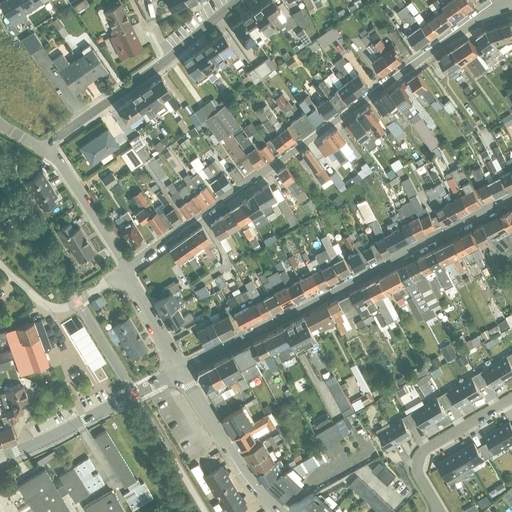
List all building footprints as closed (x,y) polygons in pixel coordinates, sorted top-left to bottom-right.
[(26,15),(16,0),(6,0),(0,4),(0,5),(12,24),(26,15)] [(16,0),(26,15),(44,2),(42,0),(16,0)] [(86,0),(82,0),(74,6),(78,11),(80,13),(85,9),(84,7),(89,4),(86,0)] [(166,0),(172,11),(188,3),(186,0),(166,0)] [(270,0),(262,6),(278,29),(284,25),(281,22),(286,19),(272,0),(270,0)] [(303,0),(310,15),(316,12),(310,0),(303,0)] [(354,4),(348,7),(351,11),(362,4),(360,0),(356,0),(353,2),(354,4)] [(431,38),(408,5),(404,0),(399,0),(397,2),(401,9),(397,12),(404,22),(408,19),(415,29),(408,34),(418,48),(431,38)] [(436,27),(440,32),(454,21),(439,0),(435,0),(429,5),(434,12),(429,17),(430,18),(429,19),(434,26),(435,25),(436,27)] [(440,0),(439,0),(454,21),(466,12),(457,0),(449,0),(448,2),(446,0),(440,0)] [(457,0),(466,12),(474,6),(472,3),(476,0),(457,0)] [(408,5),(431,38),(440,32),(436,27),(435,25),(434,26),(429,19),(426,21),(412,1),(408,5)] [(112,35),(132,26),(121,3),(105,11),(103,8),(101,8),(99,9),(98,11),(103,23),(108,20),(112,30),(110,31),(112,35)] [(252,13),(269,35),(276,30),(277,32),(279,30),(278,29),(262,6),(252,13)] [(292,13),(302,29),(309,25),(300,9),(292,13)] [(343,9),(337,12),(340,18),(346,15),(343,9)] [(242,20),(259,44),(270,37),(269,35),(252,13),(242,20)] [(57,17),(52,21),(58,30),(63,26),(57,17)] [(259,44),(242,20),(232,26),(246,46),(250,44),(253,48),(259,44)] [(487,30),(502,52),(503,53),(511,47),(511,28),(510,22),(487,30)] [(369,33),(370,34),(377,29),(372,23),(366,28),(366,29),(369,33)] [(132,26),(112,35),(111,36),(121,58),(142,48),(132,26)] [(334,26),(316,38),(325,51),(330,48),(328,44),(332,41),(341,35),(334,26)] [(306,34),(302,29),(296,32),(305,45),(311,41),(306,34)] [(369,33),(366,29),(360,33),(363,37),(361,39),(372,54),(369,56),(383,74),(394,66),(370,35),(370,34),(369,33)] [(394,41),(400,37),(394,29),(388,33),(394,41)] [(502,52),(487,30),(477,37),(481,42),(476,45),(491,65),(499,59),(496,56),(502,52)] [(370,35),(394,66),(403,60),(398,54),(400,52),(393,43),(387,47),(375,31),(370,35)] [(33,32),(21,40),(30,54),(33,52),(43,46),(33,32)] [(213,41),(233,69),(236,67),(237,67),(243,63),(223,34),(213,41)] [(400,37),(394,41),(405,55),(411,51),(400,36),(400,37)] [(461,44),(484,75),(488,71),(486,68),(489,66),(469,39),(461,44)] [(104,40),(99,42),(102,49),(107,46),(104,40)] [(316,40),(308,45),(312,52),(320,47),(316,40)] [(203,48),(219,70),(233,69),(213,41),(203,48)] [(77,58),(92,79),(97,76),(98,78),(108,71),(89,44),(81,50),(84,53),(77,58)] [(453,50),(466,69),(473,78),(476,76),(478,79),(484,75),(461,44),(453,50)] [(193,54),(210,77),(211,78),(220,72),(219,70),(203,48),(193,54)] [(466,69),(453,50),(439,59),(452,77),(459,72),(460,74),(466,69)] [(287,51),(282,54),(286,59),(290,56),(287,51)] [(92,79),(77,58),(69,63),(62,53),(52,59),(76,93),(87,85),(86,83),(91,79),(92,79)] [(210,77),(193,54),(184,61),(200,84),(210,77)] [(253,68),(260,78),(274,68),(276,67),(278,65),(270,55),(268,57),(253,68)] [(340,71),(356,95),(367,86),(348,60),(346,62),(342,56),(334,63),(340,71)] [(293,57),(286,62),(290,68),(297,63),(293,57)] [(260,78),(253,68),(246,72),(254,83),(260,78)] [(274,68),(260,78),(278,104),(283,110),(292,123),(301,135),(315,125),(305,110),(301,113),(294,103),(291,105),(283,93),(280,94),(277,90),(276,91),(274,89),(271,91),(264,81),(265,80),(264,78),(270,75),(271,77),(277,72),(274,68)] [(342,84),(337,87),(336,88),(347,102),(356,95),(340,71),(336,74),(338,77),(342,84)] [(320,85),(337,109),(345,103),(336,91),(333,93),(329,87),(332,85),(333,84),(328,76),(323,79),(318,72),(313,75),(320,85)] [(418,73),(405,82),(412,91),(416,88),(428,105),(430,103),(436,111),(442,106),(418,73)] [(151,84),(168,108),(169,111),(173,108),(175,110),(181,105),(161,77),(151,84)] [(342,84),(338,77),(333,81),(337,87),(342,84)] [(462,92),(468,89),(464,82),(459,85),(462,92)] [(141,91),(154,111),(157,115),(168,108),(151,84),(141,91)] [(317,105),(326,117),(337,109),(320,85),(315,88),(324,100),(317,105)] [(432,150),(437,146),(441,143),(418,112),(414,115),(408,106),(413,102),(401,85),(391,93),(403,109),(410,118),(409,118),(432,150)] [(131,98),(141,113),(146,120),(151,116),(149,115),(154,111),(141,91),(131,98)] [(225,97),(228,102),(234,98),(237,95),(234,91),(225,97)] [(305,110),(315,125),(326,117),(317,105),(314,107),(310,100),(307,95),(302,98),(298,92),(294,95),(305,110)] [(380,97),(400,124),(405,120),(398,111),(400,109),(396,104),(388,92),(380,97)] [(194,111),(202,121),(204,119),(225,104),(228,102),(225,97),(221,100),(221,101),(215,105),(211,99),(194,111)] [(400,124),(380,97),(373,102),(382,114),(381,115),(406,151),(409,148),(403,138),(407,135),(400,124)] [(141,113),(131,98),(117,108),(128,123),(141,113)] [(450,99),(443,104),(450,114),(457,109),(450,99)] [(202,121),(194,111),(189,103),(183,107),(196,125),(202,121)] [(225,104),(204,119),(209,126),(214,133),(219,140),(231,131),(256,167),(265,161),(248,136),(243,129),(225,104)] [(261,108),(287,145),(296,139),(287,126),(286,127),(281,120),(279,122),(266,104),(261,108)] [(283,110),(278,104),(274,107),(278,113),(283,110)] [(363,110),(380,135),(385,131),(376,119),(379,117),(370,105),(363,110)] [(265,142),(274,154),(287,145),(261,108),(260,107),(254,111),(262,122),(259,124),(270,139),(265,142)] [(358,119),(364,128),(367,126),(376,138),(380,135),(363,110),(355,115),(358,119)] [(504,122),(511,118),(511,112),(503,118),(502,118),(504,122)] [(189,129),(182,119),(177,122),(184,132),(189,129)] [(202,121),(196,125),(194,126),(197,130),(203,126),(202,125),(203,124),(206,129),(209,126),(204,119),(202,121)] [(349,125),(354,133),(368,151),(376,145),(364,128),(358,119),(349,125)] [(480,119),(476,122),(481,130),(486,127),(480,119)] [(243,129),(248,136),(252,133),(262,146),(258,148),(267,159),(274,154),(265,142),(251,122),(243,129)] [(470,122),(465,126),(470,132),(474,128),(470,122)] [(301,135),(292,123),(287,126),(296,139),(301,135)] [(354,133),(349,125),(348,125),(344,128),(350,136),(354,133)] [(194,128),(188,132),(192,138),(198,134),(198,133),(194,128)] [(330,134),(348,159),(355,154),(339,131),(337,129),(330,134)] [(108,130),(81,148),(92,165),(119,146),(108,130)] [(219,140),(214,133),(209,136),(214,143),(212,145),(222,159),(219,161),(225,168),(226,168),(236,181),(243,176),(219,140)] [(133,146),(143,161),(145,160),(150,157),(143,147),(146,144),(139,134),(129,141),(133,146)] [(348,159),(330,134),(323,139),(325,142),(318,147),(324,156),(327,154),(332,161),(336,158),(341,164),(342,164),(345,168),(352,164),(348,159)] [(187,139),(180,143),(184,148),(190,144),(187,139)] [(160,140),(153,145),(157,152),(160,150),(164,147),(160,140)] [(500,176),(508,190),(511,188),(511,171),(506,161),(498,145),(492,148),(497,158),(503,170),(504,169),(506,173),(500,176)] [(143,161),(133,146),(121,154),(131,170),(143,161)] [(437,146),(432,150),(437,156),(442,153),(437,146)] [(429,148),(423,153),(426,157),(432,153),(429,148)] [(330,178),(329,176),(312,152),(309,149),(302,154),(304,157),(299,161),(306,170),(309,167),(313,172),(314,171),(318,177),(317,178),(322,184),(330,178)] [(483,173),(496,196),(508,190),(500,176),(499,173),(492,160),(487,150),(481,153),(490,170),(483,173)] [(194,166),(203,179),(206,177),(218,194),(225,190),(207,165),(204,161),(202,163),(197,157),(190,162),(194,166)] [(492,160),(499,173),(503,170),(497,158),(492,160)] [(398,160),(391,164),(394,169),(395,171),(403,167),(404,166),(400,159),(398,160)] [(207,165),(225,190),(232,185),(215,160),(207,165)] [(362,168),(360,166),(357,162),(353,165),(357,171),(362,168)] [(358,173),(362,178),(372,171),(366,162),(360,166),(362,168),(357,171),(358,173)] [(451,172),(470,210),(482,204),(475,189),(460,162),(457,163),(459,167),(450,172),(451,172)] [(191,177),(208,202),(215,197),(203,179),(194,166),(190,169),(194,175),(191,177)] [(285,166),(277,172),(299,202),(307,196),(285,166)] [(33,193),(50,182),(43,170),(37,173),(34,167),(22,174),(33,193)] [(143,173),(139,167),(133,172),(138,177),(143,173)] [(475,189),(482,204),(496,196),(483,173),(480,167),(475,169),(474,168),(471,170),(479,187),(475,189)] [(392,169),(386,173),(388,176),(391,180),(397,175),(395,171),(392,169)] [(329,176),(330,178),(342,193),(347,188),(344,185),(345,184),(336,171),(329,176)] [(454,199),(462,214),(470,210),(451,172),(446,175),(448,179),(447,179),(457,197),(454,199)] [(112,173),(102,180),(105,184),(108,188),(110,186),(118,181),(112,173)] [(362,178),(358,173),(351,178),(355,183),(357,182),(362,178)] [(185,185),(201,207),(208,202),(191,177),(188,174),(182,177),(187,184),(185,185)] [(370,175),(360,181),(364,188),(374,182),(370,175)] [(411,200),(428,232),(436,227),(432,218),(427,208),(424,210),(416,195),(418,194),(410,178),(402,182),(411,200)] [(50,182),(33,193),(44,211),(56,203),(52,198),(57,194),(50,182)] [(193,212),(177,190),(171,182),(166,186),(172,195),(170,196),(186,218),(193,212)] [(124,192),(118,183),(113,187),(119,196),(124,192)] [(439,193),(453,219),(462,214),(454,199),(450,192),(447,193),(442,183),(435,186),(439,193)] [(155,209),(166,224),(169,229),(182,220),(161,189),(156,184),(151,187),(162,203),(155,209)] [(253,194),(265,216),(266,215),(275,210),(270,202),(277,198),(268,184),(262,188),(262,189),(253,194)] [(177,190),(193,212),(201,207),(185,185),(177,190)] [(439,193),(435,186),(426,191),(443,224),(453,219),(439,193)] [(166,224),(155,209),(142,190),(133,197),(142,209),(135,214),(143,224),(144,223),(146,224),(148,222),(148,220),(149,220),(157,231),(158,230),(160,230),(162,229),(162,227),(166,224)] [(242,202),(253,223),(265,216),(253,194),(242,202)] [(336,197),(331,201),(336,207),(341,203),(336,197)] [(69,199),(64,202),(68,208),(73,206),(69,199)] [(285,199),(278,203),(291,227),(297,223),(291,213),(292,213),(285,199)] [(392,250),(384,236),(365,199),(356,203),(366,224),(369,222),(378,239),(369,244),(377,258),(392,250)] [(384,236),(392,250),(410,241),(397,214),(390,200),(382,204),(387,213),(391,211),(393,215),(391,216),(394,221),(387,225),(391,232),(384,236)] [(397,214),(410,241),(418,237),(409,220),(401,204),(399,200),(395,202),(400,212),(397,214)] [(409,220),(418,237),(428,232),(411,200),(401,204),(409,220)] [(232,209),(243,230),(250,242),(255,239),(253,236),(256,234),(253,228),(255,226),(253,223),(242,202),(232,209)] [(243,230),(232,209),(211,224),(231,260),(232,261),(237,259),(232,252),(234,251),(231,247),(236,244),(230,233),(235,229),(238,233),(243,230)] [(511,210),(502,216),(511,235),(511,210)] [(125,225),(120,228),(125,236),(126,235),(132,244),(142,237),(126,212),(120,216),(125,225)] [(432,218),(436,227),(441,224),(438,218),(437,215),(432,218)] [(125,225),(120,216),(115,219),(120,228),(125,225)] [(491,239),(502,260),(511,254),(511,235),(502,216),(489,222),(496,236),(491,239)] [(70,223),(56,232),(66,248),(69,246),(79,262),(95,253),(80,228),(75,231),(70,223)] [(309,224),(302,227),(303,230),(304,232),(312,229),(309,224)] [(502,260),(491,239),(484,225),(474,230),(483,246),(488,244),(491,250),(490,251),(496,263),(502,260)] [(194,232),(209,256),(215,253),(210,246),(214,243),(202,227),(194,232)] [(358,252),(353,242),(347,230),(344,232),(346,236),(344,238),(352,254),(347,256),(354,270),(364,264),(358,252)] [(462,236),(476,262),(480,268),(484,265),(481,259),(485,257),(472,231),(462,236)] [(186,238),(197,255),(199,253),(205,261),(210,258),(209,256),(194,232),(186,238)] [(326,249),(340,277),(350,272),(336,244),(332,246),(326,234),(320,238),(326,249)] [(358,252),(364,264),(377,258),(369,244),(363,234),(360,235),(361,238),(366,248),(358,252)] [(275,235),(264,241),(266,245),(277,239),(275,235)] [(454,241),(461,255),(465,253),(471,265),(476,262),(462,236),(454,241)] [(177,244),(186,257),(194,269),(199,265),(194,257),(197,255),(186,238),(177,244)] [(353,242),(358,252),(366,248),(361,238),(353,242)] [(445,245),(459,272),(465,270),(458,257),(461,255),(454,241),(445,245)] [(336,244),(350,272),(352,271),(338,243),(336,244)] [(186,257),(177,244),(169,250),(178,263),(186,257)] [(436,250),(447,271),(451,269),(454,275),(459,272),(445,245),(436,250)] [(305,261),(319,288),(329,283),(316,259),(314,260),(314,262),(315,264),(312,265),(304,249),(300,251),(305,261)] [(316,259),(329,283),(340,277),(326,249),(314,255),(316,259)] [(442,281),(444,285),(446,289),(454,285),(447,271),(436,250),(427,254),(442,281)] [(418,259),(438,297),(443,295),(439,288),(444,285),(442,281),(427,254),(418,259)] [(299,279),(306,294),(319,288),(305,261),(298,265),(293,255),(287,258),(292,267),(296,265),(302,278),(299,279)] [(420,287),(431,309),(434,307),(436,311),(443,307),(438,297),(418,259),(407,265),(419,288),(420,287)] [(279,270),(295,300),(306,294),(299,279),(292,283),(281,261),(276,264),(279,270)] [(398,269),(421,314),(431,309),(420,287),(419,288),(407,265),(398,269)] [(379,279),(387,293),(388,294),(392,292),(400,307),(406,303),(409,302),(418,320),(424,318),(421,314),(398,269),(379,279)] [(263,298),(271,312),(283,306),(274,291),(271,286),(266,276),(263,270),(257,273),(263,284),(261,285),(266,294),(268,293),(269,295),(263,298)] [(266,276),(271,286),(279,282),(281,287),(274,291),(283,306),(295,300),(279,270),(266,276)] [(214,279),(220,289),(227,285),(221,275),(214,279)] [(469,276),(464,279),(467,285),(472,283),(469,276)] [(248,290),(263,316),(271,312),(263,298),(260,300),(254,290),(256,289),(251,280),(249,282),(247,278),(243,280),(248,290)] [(368,285),(382,313),(389,310),(382,296),(387,293),(379,279),(368,285)] [(161,315),(177,306),(184,301),(181,296),(180,297),(177,291),(183,288),(179,281),(175,283),(174,281),(165,286),(166,289),(161,291),(165,297),(154,303),(161,315)] [(367,303),(373,314),(378,323),(382,331),(389,327),(388,324),(382,313),(368,285),(362,288),(369,302),(367,303)] [(201,288),(204,299),(210,295),(205,286),(205,287),(201,288)] [(195,288),(193,290),(199,301),(204,299),(201,288),(199,288),(195,288)] [(350,294),(356,306),(363,319),(373,314),(367,303),(369,302),(362,288),(350,294)] [(241,294),(256,320),(263,316),(248,290),(241,294)] [(227,301),(236,318),(242,327),(249,324),(234,297),(231,292),(225,295),(228,301),(227,301)] [(382,313),(388,324),(396,319),(398,322),(401,320),(388,294),(387,293),(382,296),(389,310),(382,313)] [(234,297),(249,324),(256,320),(241,294),(234,297)] [(337,301),(344,312),(349,309),(350,308),(351,310),(355,307),(355,306),(356,306),(350,294),(337,301)] [(100,298),(92,303),(96,310),(105,305),(100,298)] [(209,318),(212,323),(221,338),(237,330),(232,320),(236,318),(227,301),(224,302),(227,307),(225,308),(226,310),(218,314),(217,312),(209,317),(209,318)] [(327,306),(336,324),(341,333),(352,328),(348,321),(344,312),(337,301),(327,306)] [(177,306),(161,315),(168,327),(179,321),(181,326),(185,324),(193,319),(190,313),(183,317),(177,306)] [(304,318),(310,330),(317,326),(320,332),(336,324),(327,306),(304,318)] [(344,312),(348,321),(354,318),(349,309),(344,312)] [(108,331),(107,331),(115,344),(121,340),(132,358),(147,349),(128,318),(127,319),(125,319),(124,319),(122,320),(121,322),(114,327),(108,331)] [(212,323),(209,318),(196,325),(198,330),(212,323)] [(288,337),(297,354),(318,344),(310,330),(304,318),(293,323),(283,329),(288,337)] [(193,319),(185,324),(187,330),(196,325),(193,319)] [(365,324),(363,319),(356,323),(358,328),(365,324)] [(11,350),(14,358),(21,376),(43,368),(47,367),(49,366),(34,323),(33,323),(0,334),(0,342),(2,342),(8,340),(11,350)] [(82,323),(69,332),(91,367),(104,359),(82,323)] [(212,323),(198,330),(196,331),(205,347),(221,338),(212,323)] [(498,325),(489,330),(492,337),(501,332),(498,325)] [(262,339),(270,353),(275,350),(281,361),(282,362),(297,354),(288,337),(283,329),(262,339)] [(488,329),(482,332),(486,339),(491,336),(488,329)] [(475,343),(473,339),(472,338),(466,341),(463,334),(459,337),(466,350),(476,345),(475,343)] [(475,343),(476,345),(482,342),(478,336),(473,339),(475,343)] [(248,346),(256,360),(263,356),(271,369),(277,365),(270,353),(262,339),(248,346)] [(243,376),(246,381),(261,372),(255,361),(256,360),(248,346),(232,355),(243,376)] [(453,346),(444,351),(448,359),(455,355),(457,354),(453,346)] [(371,367),(381,362),(375,349),(365,354),(371,367)] [(0,362),(14,358),(11,350),(0,353),(0,362)] [(495,363),(505,381),(511,376),(511,352),(495,363)] [(465,354),(455,359),(460,367),(469,362),(465,354)] [(215,364),(226,381),(236,375),(238,379),(243,376),(232,355),(215,364)] [(438,356),(430,360),(434,367),(442,363),(438,356)] [(8,363),(0,365),(0,367),(2,373),(11,371),(8,363)] [(479,377),(484,386),(490,383),(493,388),(505,381),(495,363),(477,373),(479,377)] [(215,384),(225,399),(249,385),(246,381),(243,376),(238,379),(230,384),(231,387),(230,387),(226,381),(215,364),(206,369),(215,384)] [(356,364),(351,367),(359,382),(357,383),(358,385),(360,384),(362,387),(360,388),(361,390),(363,389),(364,392),(363,393),(364,395),(365,395),(366,396),(362,398),(361,396),(353,400),(354,402),(352,403),(356,409),(374,399),(356,364)] [(418,367),(413,370),(417,377),(428,371),(424,364),(419,366),(420,368),(419,369),(418,367)] [(285,370),(287,376),(296,373),(294,367),(285,370)] [(439,367),(432,372),(435,378),(443,374),(439,367)] [(215,384),(206,369),(205,369),(199,373),(197,377),(214,405),(225,399),(215,384)] [(343,390),(340,385),(334,375),(331,376),(328,371),(322,375),(345,417),(355,412),(343,390)] [(460,383),(470,401),(482,394),(479,389),(484,386),(479,377),(477,373),(460,383)] [(428,374),(422,377),(425,383),(431,380),(428,374)] [(403,376),(397,380),(399,385),(406,381),(403,376)] [(340,385),(343,390),(349,386),(347,381),(340,385)] [(395,381),(384,387),(388,393),(399,387),(395,381)] [(8,416),(10,422),(18,420),(16,415),(17,415),(16,412),(22,410),(20,404),(25,403),(27,397),(24,386),(21,387),(19,383),(8,387),(9,391),(2,394),(0,394),(8,416)] [(442,394),(449,406),(455,403),(458,408),(470,401),(460,383),(442,394)] [(404,387),(396,392),(399,397),(407,393),(404,387)] [(289,388),(284,391),(289,401),(295,398),(289,388)] [(430,413),(435,422),(447,415),(444,409),(449,406),(442,394),(425,404),(430,413)] [(225,399),(214,405),(222,418),(232,411),(225,399)] [(268,404),(262,408),(266,414),(272,410),(268,404)] [(409,418),(414,427),(420,424),(423,429),(435,422),(430,413),(425,404),(407,414),(409,418)] [(232,411),(222,418),(232,436),(254,422),(244,405),(232,411)] [(254,422),(232,436),(243,454),(261,442),(258,436),(275,426),(274,425),(277,423),(272,414),(271,412),(266,415),(254,422)] [(315,424),(312,425),(314,429),(317,428),(317,429),(331,421),(327,413),(313,421),(315,424)] [(390,425),(400,442),(412,435),(409,430),(414,427),(409,418),(407,414),(390,425)] [(10,422),(8,416),(2,418),(5,425),(2,426),(2,425),(0,425),(0,447),(17,441),(16,439),(10,422)] [(384,426),(389,423),(385,417),(380,420),(384,426)] [(335,422),(315,434),(321,445),(342,433),(335,422)] [(498,429),(508,447),(511,444),(511,425),(510,422),(498,429)] [(389,423),(384,426),(377,431),(388,450),(400,442),(390,425),(389,423)] [(483,445),(490,457),(508,447),(498,429),(485,436),(488,442),(483,445)] [(106,430),(95,437),(125,487),(127,485),(130,490),(123,495),(133,510),(153,498),(144,482),(141,484),(138,479),(136,480),(106,430)] [(261,442),(243,454),(249,464),(269,453),(266,447),(271,444),(274,449),(278,447),(275,442),(272,436),(261,442)] [(467,458),(472,467),(490,457),(483,445),(478,448),(475,443),(462,450),(467,458)] [(290,468),(264,484),(282,501),(292,491),(294,492),(303,481),(299,477),(328,459),(322,449),(303,460),(296,464),(290,468)] [(450,457),(463,479),(468,475),(467,474),(474,470),(472,467),(467,458),(462,450),(450,457)] [(54,451),(38,461),(40,465),(57,455),(54,451)] [(269,453),(274,461),(277,459),(272,451),(269,453)] [(269,453),(249,464),(255,474),(274,462),(274,461),(269,453)] [(296,464),(303,460),(300,454),(293,458),(296,464)] [(463,479),(450,457),(438,464),(449,484),(456,480),(457,482),(463,479)] [(28,502),(34,511),(70,511),(61,496),(68,491),(75,502),(89,494),(88,493),(104,484),(98,473),(93,476),(90,471),(95,468),(89,458),(59,476),(64,484),(56,488),(45,470),(18,486),(28,502)] [(274,462),(255,474),(257,478),(264,484),(290,468),(288,463),(283,466),(279,459),(274,462)] [(380,462),(372,471),(388,485),(396,477),(387,469),(380,462)] [(198,464),(190,469),(206,494),(212,490),(219,501),(213,506),(217,511),(223,508),(225,511),(239,511),(246,507),(244,503),(246,502),(243,498),(246,496),(241,498),(227,475),(231,472),(231,471),(229,473),(226,468),(224,470),(222,466),(205,476),(202,471),(198,464)] [(395,511),(357,476),(350,485),(379,511),(395,511)] [(503,483),(496,487),(499,493),(506,489),(503,483)] [(125,511),(111,489),(83,506),(86,511),(125,511)] [(511,492),(509,489),(502,495),(511,507),(511,506),(511,492)] [(293,511),(294,511),(317,495),(315,493),(289,507),(293,511)] [(317,495),(294,511),(335,511),(332,509),(337,503),(329,496),(325,498),(320,494),(317,495)] [(487,495),(478,500),(482,508),(492,503),(487,495)] [(34,511),(28,502),(18,508),(19,511),(34,511)]
